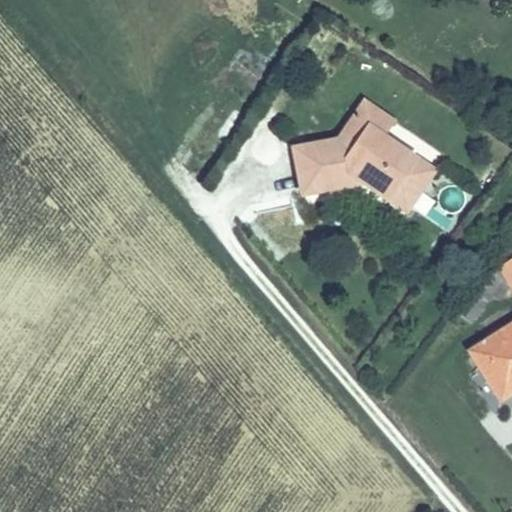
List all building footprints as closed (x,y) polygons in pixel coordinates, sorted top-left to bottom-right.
[(351,115),(381,134),(390,119),(360,100),(351,115)] [(293,147),(302,192),(363,180),(389,197),(415,155),(381,134),(351,115),(337,137),(293,147)] [(415,155),(389,197),(407,207),(432,165),(415,155)] [(511,228),(453,309),(469,322),(504,280),(511,292),(511,228)] [(511,329),(470,356),(498,401),(511,392),(511,329)]
